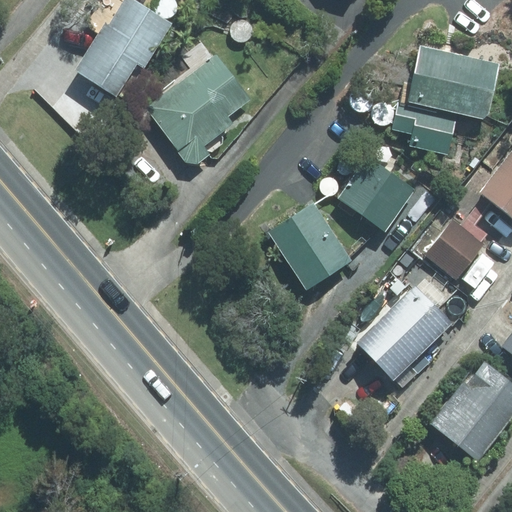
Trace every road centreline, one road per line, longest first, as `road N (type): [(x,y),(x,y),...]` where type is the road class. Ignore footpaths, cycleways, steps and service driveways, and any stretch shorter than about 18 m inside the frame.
road 1 (primary): [(0,183),(191,406)]
road 2 (residential): [(191,406),(295,439),(383,511)]
road 3 (primary): [(191,406),(284,511)]
